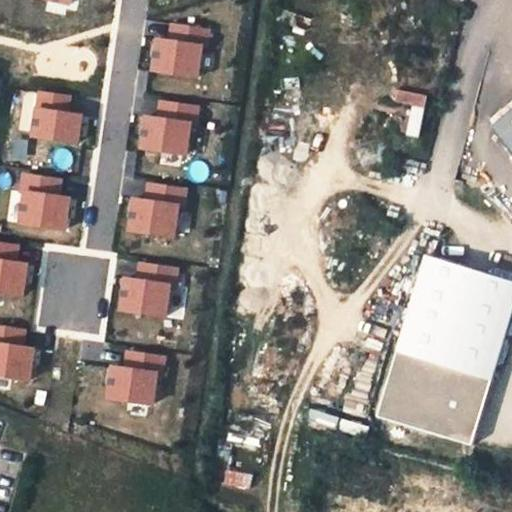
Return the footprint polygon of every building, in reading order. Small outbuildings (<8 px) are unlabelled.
[(511,83),(470,119),(511,169),(511,83)] [(22,177),(22,226),(69,227),(69,195),(60,195),(60,177),(22,177)] [(178,238),(185,188),(149,183),(147,199),(135,197),(130,231),(178,238)] [(0,249),(0,293),(24,297),(30,254),(0,249)] [(25,345),(25,327),(0,326),(0,375),(33,376),(34,346),(25,345)] [(395,355),(378,418),(474,444),(491,381),(395,355)]
